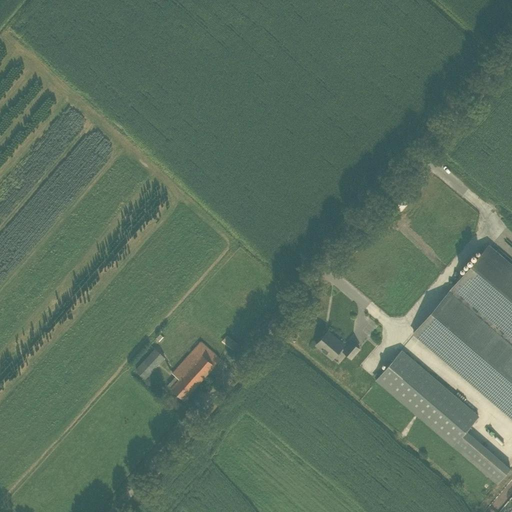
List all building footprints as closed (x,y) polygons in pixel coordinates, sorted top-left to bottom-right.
[(451,293),(414,335),(511,419),(511,264),(490,246),(454,289),(455,289),(451,293)] [(332,358),(344,345),(328,331),(316,345),(332,358)] [(159,334),(155,338),(160,343),(164,339),(159,334)] [(234,351),(239,345),(227,334),(222,340),(234,351)] [(180,379),(171,388),(184,399),(220,358),(201,341),(172,373),(180,379)] [(351,358),(359,349),(351,342),(343,351),(351,358)] [(135,369),(137,371),(145,378),(164,357),(155,349),(135,369)] [(401,350),(376,379),(498,484),(511,469),(466,431),(478,417),(401,350)] [(508,511),(511,511),(511,504),(510,505),(511,499),(511,483),(511,484),(511,483),(499,490),(498,495),(496,494),(493,503),(502,506),(505,511),(509,510),(508,511)]
